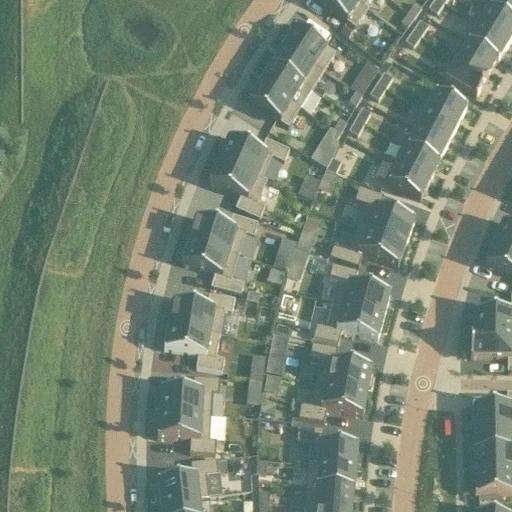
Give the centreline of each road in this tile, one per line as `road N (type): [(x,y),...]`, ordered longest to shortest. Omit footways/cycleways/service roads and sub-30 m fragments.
road 1 (residential): [(270,0),(199,114),(142,259),(119,409),(120,511)]
road 2 (residential): [(402,511),(438,302),(467,222),(511,140)]
